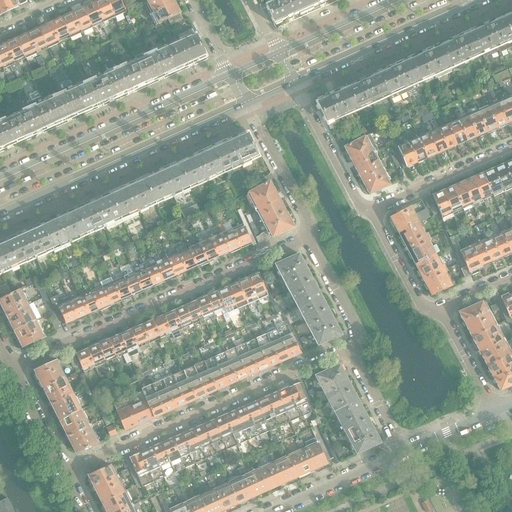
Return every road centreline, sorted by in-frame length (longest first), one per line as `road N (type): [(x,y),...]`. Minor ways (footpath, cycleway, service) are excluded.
road 1 (residential): [(11,368),(307,237)]
road 2 (residential): [(65,475),(348,349)]
road 3 (tertiary): [(0,219),(245,105)]
road 4 (tertiary): [(229,72),(0,177)]
road 5 (tertiary): [(294,83),(479,0)]
road 6 (residential): [(369,210),(511,146)]
road 7 (residential): [(369,210),(354,199),(294,83)]
road 8 (residential): [(245,105),(309,219),(307,237)]
road 9 (residential): [(270,511),(404,453)]
road 10 (residential): [(440,310),(419,304),(369,210)]
road 11 (residential): [(307,237),(357,331),(348,349)]
road 12 (tertiary): [(391,0),(277,50)]
